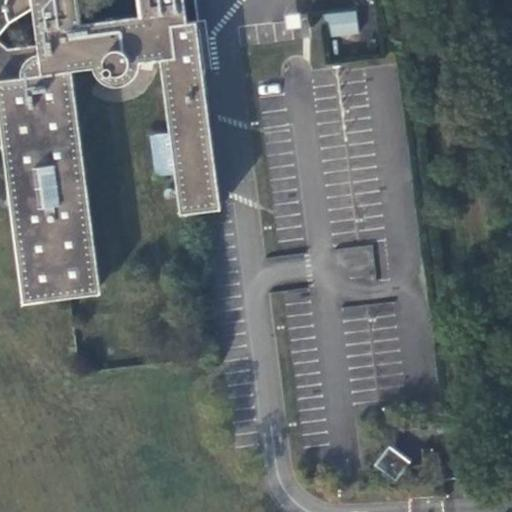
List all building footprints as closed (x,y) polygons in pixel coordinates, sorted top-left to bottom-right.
[(0,0),(0,137),(6,148),(27,300),(71,295),(100,293),(73,73),(96,70),(98,74),(104,83),(110,85),(120,86),(126,85),(134,80),(138,73),(141,64),(162,61),(172,134),(177,175),(182,215),(223,210),(219,178),(214,178),(203,90),(196,89),(184,0),(0,0)] [(361,25),(331,28),(331,39),(362,35),(361,25)] [(177,175),(172,134),(153,136),(158,177),(177,175)] [(340,248),(344,283),(376,279),(373,245),(340,248)] [(422,419),(394,423),(397,435),(423,432),(422,419)] [(386,454),(409,471),(414,463),(393,447),(386,454)] [(398,483),(409,471),(386,454),(376,467),(398,483)]
